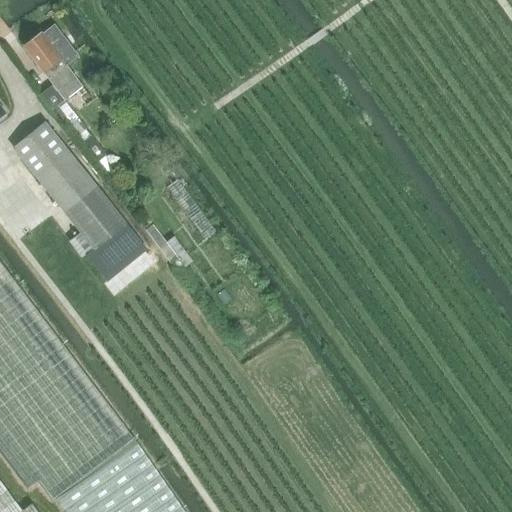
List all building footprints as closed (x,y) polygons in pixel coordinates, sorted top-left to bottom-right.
[(24,47),(53,85),(42,93),(52,110),(83,87),(67,66),(79,56),(55,25),(43,34),(42,33),(24,47)] [(75,99),(67,104),(86,129),(94,123),(75,99)] [(80,121),(70,129),(79,140),(97,161),(106,155),(80,121)] [(14,148),(81,234),(70,242),(83,258),(87,254),(108,281),(147,251),(46,123),(14,148)] [(185,281),(191,276),(185,267),(193,261),(175,236),(167,242),(154,225),(147,230),(185,281)] [(0,260),(0,453),(28,491),(31,488),(38,483),(52,501),(60,511),(186,511),(157,470),(153,464),(135,439),(31,302),(0,260)] [(38,511),(32,504),(23,511),(0,479),(0,511),(38,511)]
